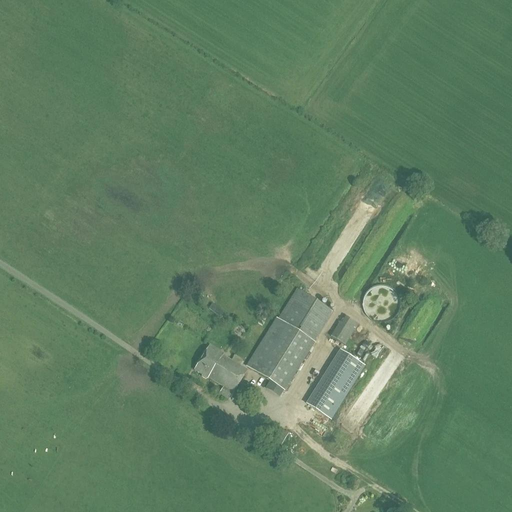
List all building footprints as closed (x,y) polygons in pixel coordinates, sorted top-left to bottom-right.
[(379,255),(384,251),(376,242),(362,255),(371,265),(380,257),(379,255)] [(363,300),(363,303),(363,306),(363,309),(364,312),(366,315),(367,317),(370,320),(372,321),(375,323),(378,323),(381,324),(384,324),(387,323),(390,322),(392,320),(395,318),(397,316),(398,313),(400,311),(400,308),(401,305),(400,302),(400,299),(398,296),(397,293),(395,291),(392,289),(390,288),(387,287),(384,286),(381,286),(378,286),(375,287),(372,288),(369,290),(367,292),(365,295),(364,297),(363,300)] [(267,388),(280,396),(332,311),(297,288),(278,319),(247,365),(257,372),(271,381),(267,388)] [(266,312),(272,315),(275,309),(270,306),(266,312)] [(346,345),(358,325),(344,316),(331,336),(346,345)] [(239,349),(246,343),(241,337),(234,343),(239,349)] [(210,345),(194,370),(202,375),(201,377),(205,380),(207,379),(208,380),(209,378),(224,388),(232,393),(247,371),(223,355),(224,354),(210,345)] [(340,351),(306,405),(332,421),(366,367),(340,351)] [(175,360),(180,369),(186,365),(180,357),(175,360)] [(368,414),(372,420),(381,413),(377,408),(368,414)] [(289,434),(271,422),(263,435),(281,447),(289,434)] [(344,426),(333,431),(337,439),(348,434),(344,426)] [(293,449),(299,441),(292,435),(286,443),(293,449)]
